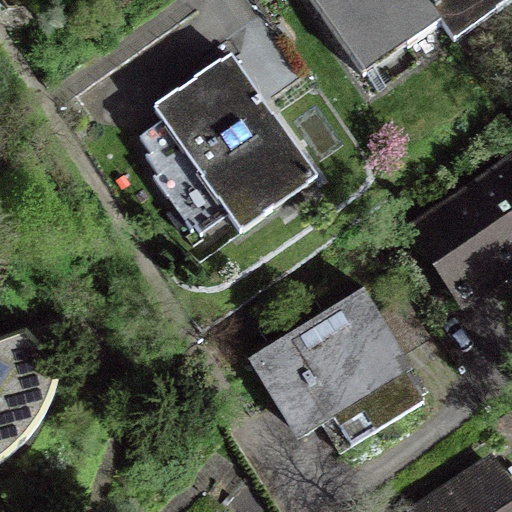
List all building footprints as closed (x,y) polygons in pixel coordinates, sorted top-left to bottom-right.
[(437,28),(416,0),(303,0),(361,81),(437,28)] [(511,4),(511,0),(416,0),(437,28),(450,48),(511,4)] [(237,238),(313,184),(228,62),(151,117),(159,128),(136,144),(147,159),(142,162),(154,180),(149,183),(163,203),(164,200),(195,179),(237,238)] [(511,190),(502,176),(411,239),(459,308),(511,271),(511,190)] [(311,307),(275,330),(271,324),(255,335),(262,345),(246,355),(298,441),(318,428),(337,459),(418,409),(348,291),(314,312),(311,307)] [(0,467),(1,466),(22,447),(38,425),(50,400),(56,375),(22,338),(0,344),(0,467)] [(511,511),(511,505),(489,470),(426,511),(511,511)]
